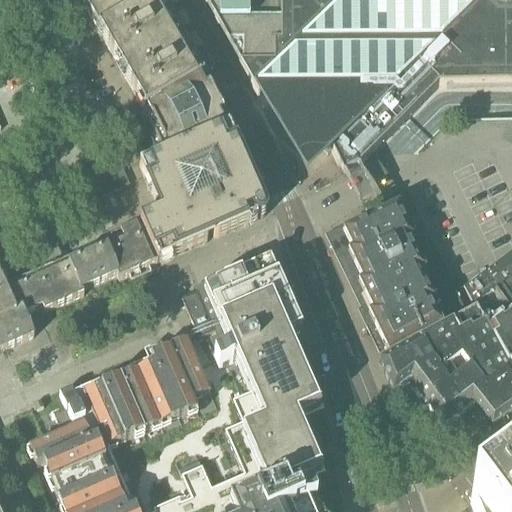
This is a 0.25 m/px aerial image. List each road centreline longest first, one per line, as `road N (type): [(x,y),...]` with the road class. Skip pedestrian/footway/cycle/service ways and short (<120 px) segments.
road 1 (unclassified): [(185,0),(293,220),(386,511)]
road 2 (residential): [(0,402),(174,333),(154,287),(244,246)]
